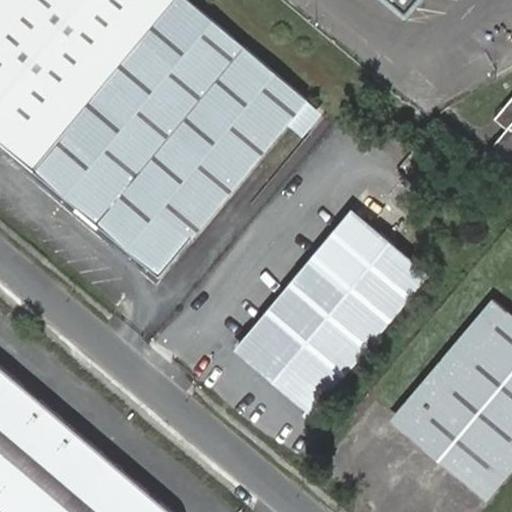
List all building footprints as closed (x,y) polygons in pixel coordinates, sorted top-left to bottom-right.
[(0,0),(0,142),(6,148),(130,0),(0,0)] [(188,0),(130,0),(6,148),(161,276),(308,100),(188,0)] [(389,0),(406,14),(417,0),(389,0)] [(511,98),(495,119),(508,130),(494,145),(511,160),(511,98)] [(353,209),(238,345),(316,411),(431,274),(353,209)] [(511,313),(494,298),(398,413),(412,425),(493,493),(511,470),(511,313)] [(0,511),(174,511),(0,365),(0,511)]
